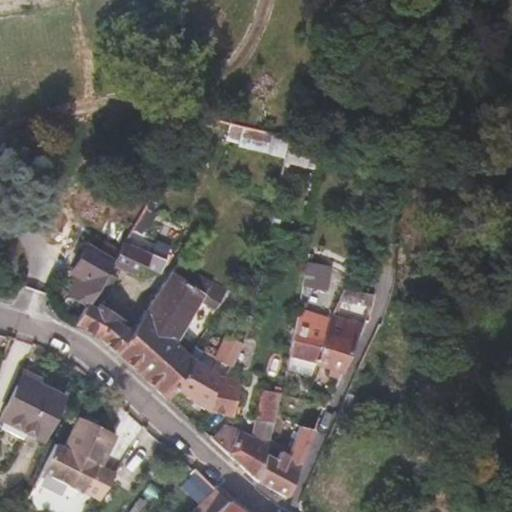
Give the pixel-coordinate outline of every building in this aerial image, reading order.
[(289,139),(270,134),(256,131),(252,147),(267,150),(266,155),(283,158),(288,141),(289,139)] [(388,177),(391,162),(374,160),(372,176),(388,177)] [(332,268),(325,266),(326,255),(324,253),(326,240),(311,238),(306,262),(303,288),(327,292),(332,268)] [(170,262),(124,242),(119,250),(109,266),(142,280),(147,269),(163,274),(170,262)] [(104,276),(109,266),(119,250),(106,243),(98,258),(83,250),(70,273),(77,277),(67,297),(86,307),(104,276)] [(175,344),(203,300),(220,309),(231,293),(213,284),(177,264),(131,332),(119,325),(121,321),(97,307),(112,281),(104,276),(86,307),(74,325),(99,339),(166,400),(174,389),(191,359),(175,344)] [(246,282),(251,270),(242,268),(236,280),(246,282)] [(369,308),(371,295),(343,291),(338,303),(369,308)] [(312,377),(315,366),(332,320),(300,310),(285,371),(312,377)] [(339,375),(362,325),(333,316),(332,320),(315,366),(339,375)] [(231,367),(241,345),(224,337),(214,360),(231,367)] [(216,383),(218,375),(191,359),(174,389),(208,412),(216,383)] [(227,378),(229,372),(221,368),(218,375),(227,378)] [(0,421),(41,441),(61,398),(36,385),(37,381),(22,373),(0,417),(0,421)] [(230,417),(237,387),(216,383),(208,412),(230,417)] [(264,457),(269,444),(280,389),(274,388),(273,393),(260,392),(252,437),(236,431),(225,428),(218,436),(209,438),(255,481),(264,457)] [(74,497),(78,491),(100,501),(115,475),(101,467),(114,438),(77,419),(62,449),(56,446),(39,479),(74,497)] [(285,497),(314,432),(299,428),(286,457),(279,455),(281,450),(269,444),(264,457),(255,481),(285,497)] [(211,490),(194,474),(180,488),(198,503),(211,490)] [(219,511),(228,505),(211,490),(198,503),(189,511),(219,511)]
